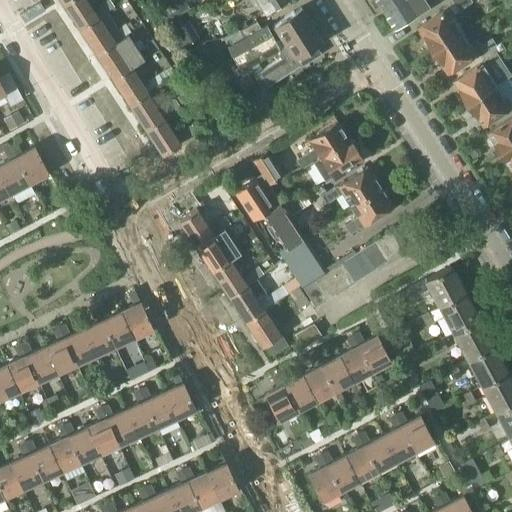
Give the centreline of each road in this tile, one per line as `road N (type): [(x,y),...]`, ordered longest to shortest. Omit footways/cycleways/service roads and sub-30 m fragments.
road 1 (residential): [(377,66),(121,220)]
road 2 (residential): [(511,272),(377,66)]
road 3 (residential): [(0,17),(121,220)]
road 4 (residential): [(121,220),(217,396)]
road 5 (residential): [(258,477),(416,393)]
road 6 (residential): [(217,396),(368,318)]
